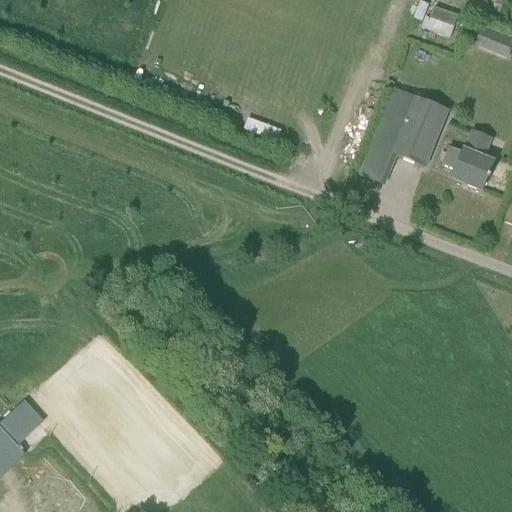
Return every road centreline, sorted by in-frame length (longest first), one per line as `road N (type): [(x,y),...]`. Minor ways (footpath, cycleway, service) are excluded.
road 1 (track): [(0,71),(364,215)]
road 2 (unclassified): [(511,274),(364,215)]
